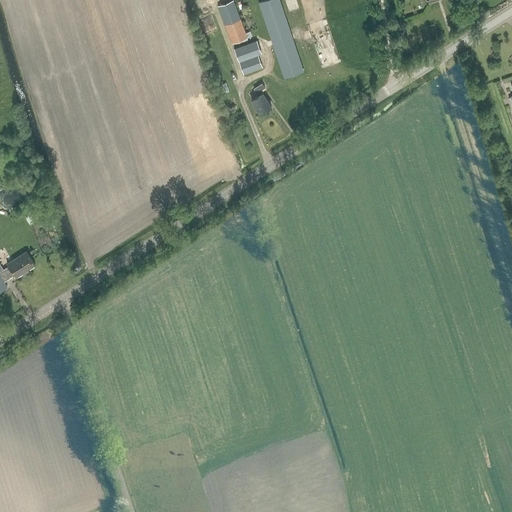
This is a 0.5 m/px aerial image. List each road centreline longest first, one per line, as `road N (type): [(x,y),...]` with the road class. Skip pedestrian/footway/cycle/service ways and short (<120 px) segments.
road 1 (tertiary): [(0,341),(511,12)]
road 2 (track): [(511,284),(438,60)]
